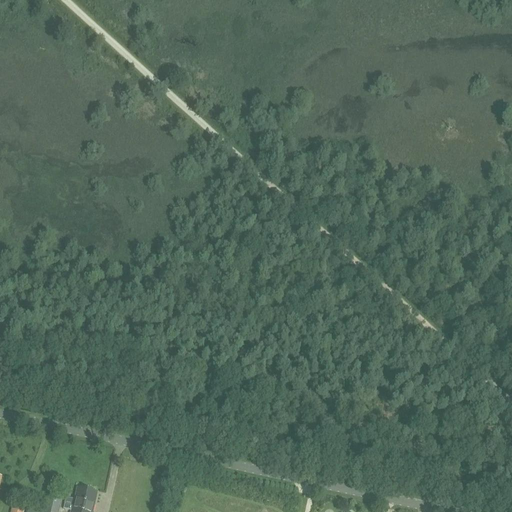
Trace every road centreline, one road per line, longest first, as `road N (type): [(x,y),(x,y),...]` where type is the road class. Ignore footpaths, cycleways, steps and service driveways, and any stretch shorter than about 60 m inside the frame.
road 1 (track): [(66,0),(511,401)]
road 2 (tertiary): [(449,511),(0,414)]
